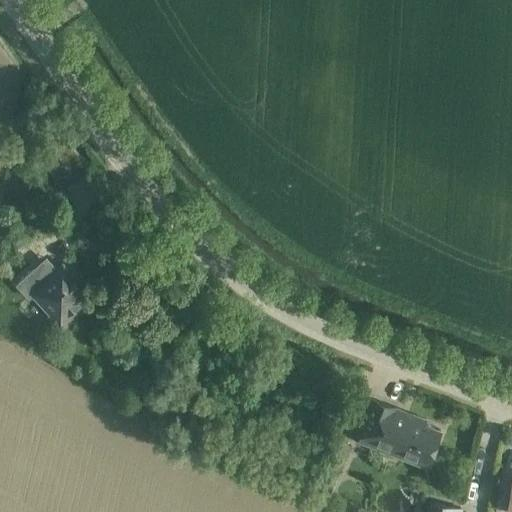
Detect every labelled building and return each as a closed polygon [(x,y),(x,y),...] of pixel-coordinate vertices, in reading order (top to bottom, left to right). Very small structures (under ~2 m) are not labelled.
[(68,140),(42,159),(62,186),(87,167),(68,140)] [(108,205),(85,219),(102,249),(126,234),(108,205)] [(90,295),(71,275),(62,265),(57,270),(46,258),(33,270),(18,284),(29,296),(33,292),(41,301),(44,299),(55,311),(48,317),(60,330),(72,318),(68,314),(90,295)] [(149,263),(135,276),(146,288),(160,275),(149,263)] [(353,437),(395,454),(398,449),(428,461),(440,430),(400,415),(402,410),(369,397),(361,416),(353,437)] [(427,511),(462,511),(464,507),(430,500),(427,511)]
